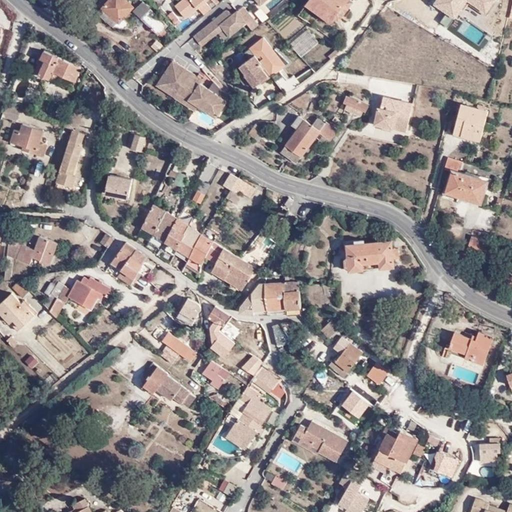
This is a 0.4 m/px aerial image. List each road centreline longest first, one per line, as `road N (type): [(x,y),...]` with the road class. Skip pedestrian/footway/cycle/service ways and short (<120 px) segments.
road 1 (residential): [(237,511),(295,407),(294,386),(250,314),(107,224),(93,202),(104,135),(129,94)]
road 2 (tertiary): [(216,148),(277,179),(393,213),(458,287),(511,318)]
road 3 (residential): [(378,2),(345,51),(216,148)]
road 4 (tertiary): [(16,0),(129,94)]
